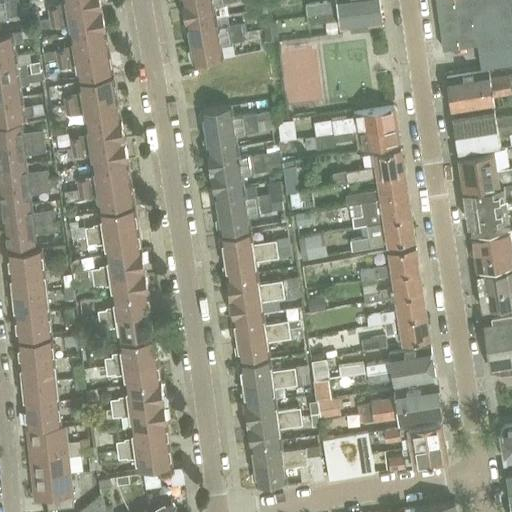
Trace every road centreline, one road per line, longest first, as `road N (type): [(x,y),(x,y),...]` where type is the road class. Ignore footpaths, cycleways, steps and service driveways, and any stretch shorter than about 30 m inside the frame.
road 1 (residential): [(141,0),(218,511)]
road 2 (residential): [(413,0),(480,474)]
road 3 (residential): [(229,511),(480,474)]
road 4 (residential): [(12,511),(0,389)]
